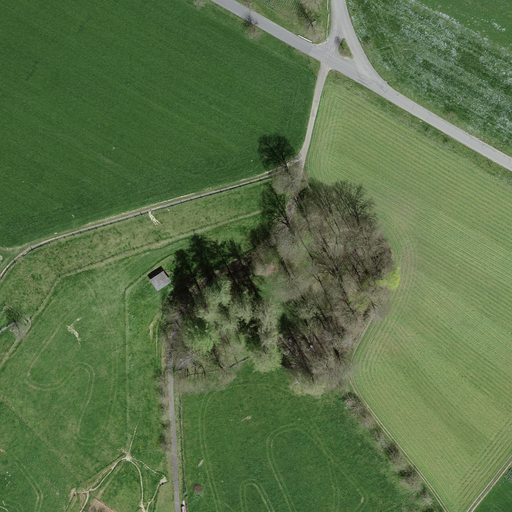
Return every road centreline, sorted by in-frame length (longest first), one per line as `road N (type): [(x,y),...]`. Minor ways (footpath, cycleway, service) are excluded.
road 1 (track): [(302,153),(279,171),(36,241),(0,271)]
road 2 (unclassified): [(511,168),(371,83)]
road 3 (unclassified): [(327,58),(221,0)]
